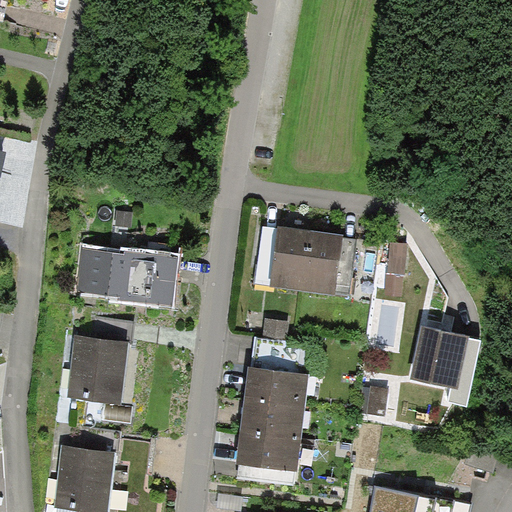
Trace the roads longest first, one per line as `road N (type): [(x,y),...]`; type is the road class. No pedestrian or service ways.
road 1 (residential): [(79,0),(42,157),(11,407),(20,511)]
road 2 (residential): [(185,511),(263,0)]
